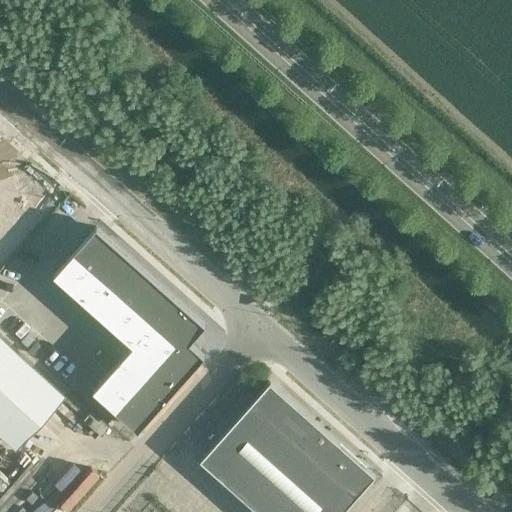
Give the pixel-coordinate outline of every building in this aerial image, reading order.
[(53,183),(29,162),(0,195),(0,204),(19,221),(53,183)] [(204,323),(95,226),(54,271),(133,341),(94,386),(139,426),(205,352),(190,338),(204,323)] [(64,387),(0,329),(0,427),(15,441),(64,387)] [(268,380),(201,456),(264,511),(339,511),(374,474),(268,380)] [(62,491),(71,500),(106,467),(97,457),(62,491)]
